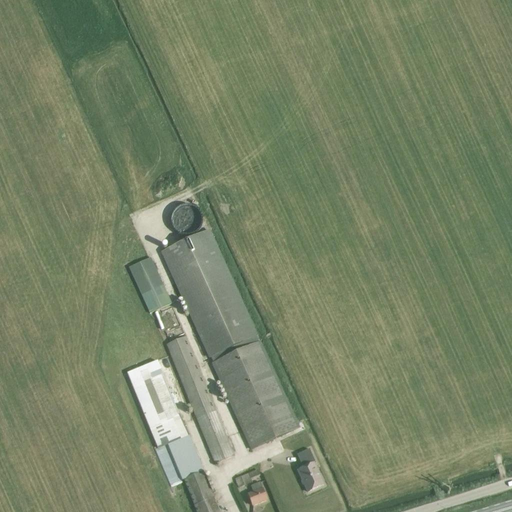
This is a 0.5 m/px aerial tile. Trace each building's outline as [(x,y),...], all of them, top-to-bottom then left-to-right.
[(161,252),(209,358),(211,357),(213,363),(212,364),(251,450),(300,428),(260,341),(259,342),(256,337),(258,336),(209,230),(161,252)] [(151,258),(128,268),(149,313),(171,303),(151,258)] [(166,345),(214,463),(235,456),(186,336),(166,345)] [(157,361),(126,373),(158,448),(168,445),(195,511),(220,511),(189,436),(188,436),(178,415),(179,414),(157,361)] [(297,455),(303,469),(298,471),(308,493),(323,485),(314,465),(316,464),(309,450),(297,455)] [(257,470),(234,479),(238,488),(252,482),(251,479),(260,475),(257,470)] [(246,496),(248,501),(250,500),(252,506),(267,501),(262,490),(263,490),(260,483),(251,487),(253,493),(246,496)]
